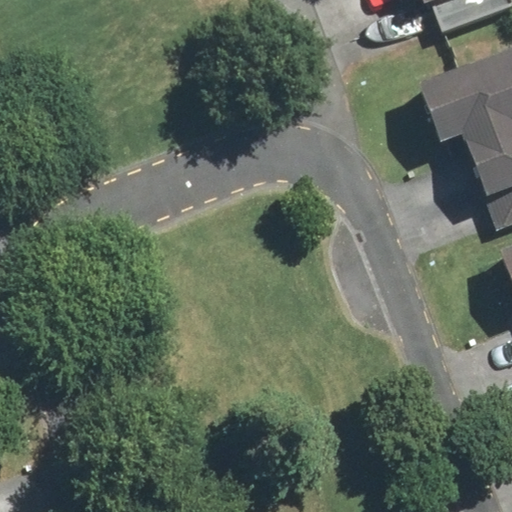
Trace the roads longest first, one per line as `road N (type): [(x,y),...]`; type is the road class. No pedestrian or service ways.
road 1 (residential): [(324,146),(351,166),(381,230),(482,511)]
road 2 (residential): [(44,277),(66,236),(121,194),(238,153),(324,146)]
road 3 (residential): [(119,511),(46,314),(44,277)]
road 4 (residential): [(295,0),(332,96),(324,146)]
